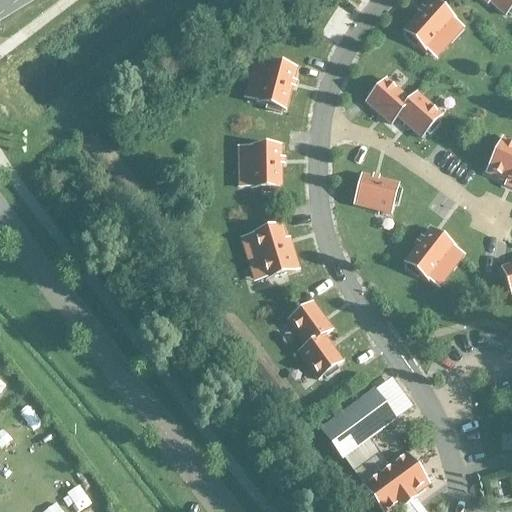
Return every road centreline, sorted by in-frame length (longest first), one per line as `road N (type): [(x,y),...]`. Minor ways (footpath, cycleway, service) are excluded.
road 1 (residential): [(318,128),(314,187),(323,240),(434,417),(455,511)]
road 2 (unclassified): [(224,511),(0,217)]
road 3 (residential): [(494,219),(367,140),(318,128)]
road 4 (residential): [(386,0),(343,50),(318,128)]
